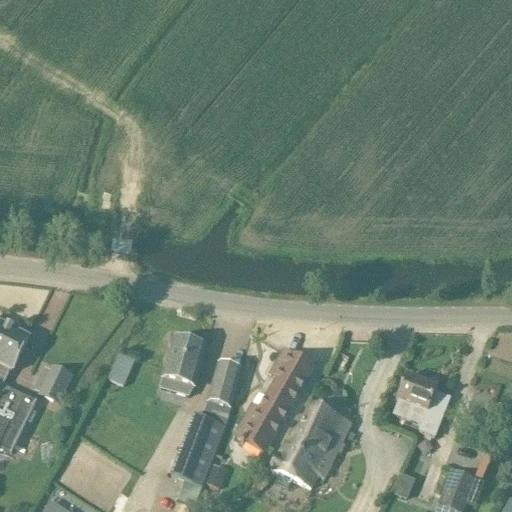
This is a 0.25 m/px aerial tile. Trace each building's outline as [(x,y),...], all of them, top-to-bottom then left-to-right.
[(0,326),(0,387),(2,389),(9,375),(12,376),(29,341),(0,326)] [(206,351),(174,342),(159,392),(189,400),(195,391),(206,351)] [(119,357),(108,383),(123,390),(134,364),(119,357)] [(262,457),(312,371),(290,359),(265,402),(258,398),(252,408),(259,412),(241,445),(262,457)] [(207,405),(203,423),(224,431),(230,412),(241,373),(218,367),(207,405)] [(44,371),(34,392),(39,395),(38,398),(58,407),(71,379),(52,370),(50,374),(44,371)] [(398,404),(393,418),(421,429),(419,434),(434,440),(449,402),(435,397),(436,392),(405,380),(396,403),(398,404)] [(0,452),(11,457),(37,405),(2,389),(0,387),(0,452)] [(284,446),(268,472),(279,478),(274,487),(288,493),(292,484),(310,492),(319,477),(324,480),(350,428),(310,408),(290,449),(284,446)] [(194,420),(171,480),(185,485),(178,504),(195,510),(202,491),(224,431),(203,423),(194,420)] [(213,470),(206,488),(219,492),(225,475),(213,470)] [(415,500),(424,503),(436,474),(427,470),(415,500)] [(446,511),(463,511),(475,483),(452,474),(438,508),(446,511)] [(399,477),(391,500),(406,504),(413,481),(399,477)] [(265,479),(255,492),(261,495),(264,491),(270,483),(265,479)]
